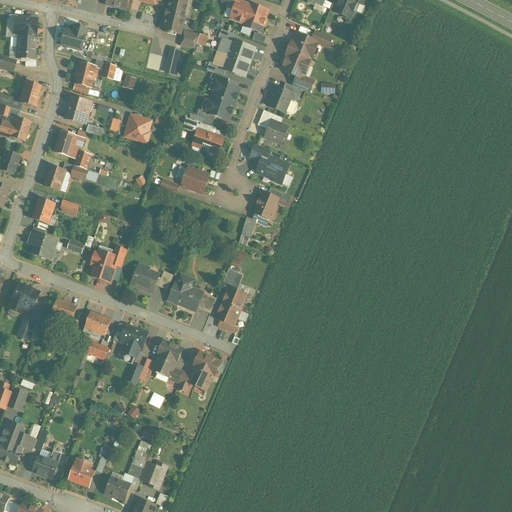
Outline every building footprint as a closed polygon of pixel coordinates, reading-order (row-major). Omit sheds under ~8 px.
[(106,0),(106,6),(127,11),(129,0),(106,0)] [(187,0),(171,0),(168,2),(170,5),(169,10),(168,9),(166,19),(167,20),(164,31),(181,35),(185,15),(188,15),(191,3),(187,2),(187,0)] [(340,0),(335,13),(350,19),(353,11),(355,12),(359,4),(360,0),(340,0)] [(239,2),(237,2),(236,6),(231,20),(244,24),(243,27),(260,33),(268,12),(251,5),(250,6),(239,2)] [(28,20),(26,18),(22,18),(20,20),(15,19),(14,33),(19,34),(19,38),(34,39),(34,35),(35,35),(36,23),(34,21),(28,20)] [(73,32),(66,30),(62,45),(82,51),(88,52),(91,40),(93,32),(75,27),(73,32)] [(238,37),(221,31),(218,39),(231,43),(231,41),(236,43),(238,37)] [(99,33),(93,32),(91,40),(97,41),(99,33)] [(199,37),(184,32),(180,46),(190,48),(190,49),(195,50),(199,37)] [(333,39),(316,32),(312,41),(315,43),(312,51),(315,52),(319,45),(328,49),(333,39)] [(312,41),(297,35),(292,46),(291,45),(289,50),(312,60),(315,52),(312,51),(315,43),(312,41)] [(19,38),(18,38),(16,60),(26,60),(34,61),(35,50),(34,50),(35,39),(19,38)] [(236,43),(231,41),(231,43),(230,44),(226,55),(250,64),(255,49),(236,43)] [(180,46),(177,45),(175,53),(188,56),(190,49),(190,48),(180,46)] [(151,46),(148,58),(135,55),(132,64),(146,68),(153,70),(155,71),(155,70),(165,72),(167,63),(166,62),(167,56),(170,57),(171,51),(151,46)] [(312,60),(289,50),(287,54),(289,55),(282,71),(297,78),(300,79),(305,66),(308,67),(311,60),(312,60)] [(127,51),(125,62),(132,64),(135,55),(135,53),(127,51)] [(250,64),(226,55),(222,68),(221,70),(226,71),(245,78),(250,64)] [(8,59),(1,57),(0,61),(0,68),(3,69),(5,63),(7,63),(8,59)] [(16,61),(8,59),(7,63),(5,63),(3,69),(13,72),(16,61)] [(222,68),(210,63),(207,71),(212,73),(224,77),(226,71),(221,70),(222,68)] [(96,68),(80,64),(75,84),(91,88),(96,68)] [(122,68),(107,65),(107,64),(106,64),(103,78),(118,82),(122,68)] [(314,82),(304,78),(308,67),(305,66),(300,79),(297,78),(293,87),(302,91),(309,94),(314,82)] [(224,77),(212,73),(210,79),(217,82),(217,81),(227,85),(229,79),(224,77)] [(126,76),(124,88),(134,90),(137,79),(126,76)] [(219,82),(217,81),(217,82),(213,93),(215,94),(213,98),(234,105),(236,101),(240,90),(227,85),(219,82)] [(40,87),(25,82),(19,103),(19,104),(22,104),(36,108),(38,100),(37,100),(40,87)] [(293,87),(286,84),(283,91),(293,95),(291,100),(297,102),(302,91),(293,87)] [(283,91),(276,88),(268,107),(285,114),(291,100),(293,95),(283,91)] [(13,99),(0,94),(0,105),(19,112),(22,104),(19,104),(19,103),(12,101),(13,99)] [(88,103),(71,98),(65,119),(82,124),(88,103)] [(234,105),(213,98),(212,102),(210,101),(206,113),(205,113),(216,117),(229,122),(233,110),(234,105)] [(116,104),(99,99),(95,113),(112,118),(116,104)] [(19,112),(0,105),(0,116),(6,118),(15,118),(17,119),(19,112)] [(216,117),(205,113),(206,113),(199,110),(197,116),(204,119),(214,123),(216,117)] [(275,116),(264,112),(258,126),(268,130),(272,121),(273,122),(275,117),(275,116)] [(197,116),(191,114),(186,128),(199,133),(199,132),(197,131),(199,124),(202,125),(204,119),(197,116)] [(151,122),(134,117),(134,118),(133,118),(133,117),(132,117),(130,126),(128,126),(125,138),(147,144),(149,136),(149,133),(146,133),(147,129),(149,129),(151,122)] [(17,119),(15,118),(11,129),(1,126),(0,128),(0,136),(9,139),(9,138),(24,142),(30,123),(17,119)] [(118,134),(122,122),(113,119),(110,131),(118,134)] [(273,122),(272,121),(268,130),(265,138),(281,145),(288,128),(279,125),(273,122)] [(202,125),(199,124),(197,131),(199,132),(214,137),(216,130),(202,125)] [(104,130),(89,125),(86,132),(102,137),(104,130)] [(214,137),(199,132),(199,133),(195,145),(202,147),(201,151),(209,154),(210,150),(218,153),(222,141),(214,137)] [(77,138),(61,133),(55,152),(71,157),(77,159),(79,153),(80,153),(81,151),(73,149),(77,138)] [(270,151),(256,145),(250,159),(263,164),(266,157),(268,158),(270,151)] [(4,152),(0,163),(0,171),(13,176),(19,157),(4,152)] [(80,153),(79,153),(77,159),(75,166),(86,170),(91,157),(80,153)] [(268,158),(266,157),(263,164),(259,174),(272,179),(271,181),(279,184),(283,176),(285,177),(289,167),(268,158)] [(75,167),(65,163),(62,171),(66,172),(64,177),(69,179),(71,178),(72,177),(75,167)] [(62,171),(51,167),(44,186),(59,191),(64,177),(66,172),(62,171)] [(88,172),(75,167),(72,177),(85,181),(88,172)] [(200,174),(187,170),(181,187),(203,195),(210,176),(200,173),(200,174)] [(98,175),(88,172),(85,181),(96,185),(98,175)] [(179,187),(163,181),(161,188),(176,194),(179,187)] [(9,188),(0,185),(0,208),(2,209),(9,188)] [(283,194),(271,188),(268,196),(278,200),(280,201),(283,194)] [(268,196),(263,194),(261,200),(260,200),(257,207),(258,208),(255,214),(272,221),(275,213),(273,212),(278,200),(268,196)] [(293,197),(283,194),(280,201),(280,202),(289,205),(293,197)] [(55,205),(40,200),(33,220),(48,225),(55,205)] [(62,200),(58,211),(75,217),(79,206),(62,200)] [(45,232),(34,228),(32,234),(43,238),(45,232)] [(43,238),(32,234),(28,245),(34,247),(32,255),(53,262),(57,251),(51,249),(54,241),(43,238)] [(89,249),(74,243),(72,249),(87,255),(89,249)] [(128,252),(116,248),(113,259),(116,260),(114,266),(122,269),(128,252)] [(102,255),(96,253),(92,266),(94,267),(91,276),(97,278),(97,279),(104,281),(105,280),(109,282),(110,283),(113,273),(112,273),(114,266),(116,260),(113,259),(102,256),(102,255)] [(149,270),(139,266),(131,285),(152,294),(159,278),(148,273),(149,270)] [(239,274),(229,269),(222,286),(229,289),(229,288),(232,290),(239,274)] [(164,272),(158,287),(167,291),(173,276),(164,272)] [(195,281),(180,275),(177,283),(169,301),(179,305),(179,304),(196,311),(203,294),(192,289),(195,281)] [(40,294),(17,285),(9,306),(22,310),(24,305),(34,308),(40,294)] [(232,290),(229,288),(229,289),(223,304),(240,311),(247,296),(232,290)] [(217,300),(206,295),(200,310),(210,314),(217,300)] [(51,316),(49,315),(44,327),(55,331),(59,320),(71,324),(77,308),(57,300),(51,316)] [(240,311),(223,304),(216,320),(221,322),(234,327),(240,311)] [(238,320),(246,323),(249,316),(241,312),(238,320)] [(111,321),(91,313),(85,329),(92,331),(90,335),(104,341),(111,321)] [(37,325),(24,321),(18,337),(31,342),(37,325)] [(234,327),(221,322),(218,327),(235,334),(237,328),(234,327)] [(148,334),(127,327),(121,343),(127,345),(123,353),(136,358),(139,349),(142,350),(148,334)] [(74,336),(63,332),(59,343),(70,347),(74,336)] [(164,341),(157,356),(159,357),(153,371),(170,378),(173,369),(174,369),(176,364),(177,364),(183,350),(164,341)] [(103,347),(92,343),(88,354),(99,358),(103,347)] [(103,347),(99,358),(105,361),(109,350),(103,347)] [(191,375),(188,380),(192,382),(206,388),(205,391),(206,392),(213,377),(220,363),(201,354),(191,375)] [(154,362),(147,359),(144,368),(142,373),(149,375),(154,362)] [(144,368),(134,364),(128,381),(137,385),(142,373),(144,368)] [(174,369),(173,369),(170,378),(169,380),(178,384),(183,372),(174,369)] [(184,373),(183,372),(178,384),(180,384),(177,389),(187,393),(192,382),(188,380),(191,375),(184,373)] [(1,383),(0,386),(0,408),(6,411),(8,407),(12,394),(7,392),(9,386),(1,383)] [(27,395),(14,390),(12,394),(8,407),(21,412),(27,395)] [(134,407),(128,414),(135,420),(141,412),(134,407)] [(20,434),(6,429),(1,444),(3,445),(0,452),(0,460),(16,466),(23,448),(27,450),(31,439),(20,434)] [(46,441),(38,438),(37,441),(34,449),(41,452),(46,441)] [(31,439),(27,450),(33,452),(34,449),(37,441),(31,439)] [(49,462),(39,457),(33,473),(53,480),(58,465),(62,455),(53,451),(49,462)] [(107,460),(100,457),(97,466),(104,468),(107,460)] [(147,463),(134,458),(132,464),(138,467),(145,469),(147,464),(147,463)] [(89,465),(81,462),(79,467),(75,466),(70,481),(89,488),(94,473),(87,470),(89,465)] [(132,464),(128,476),(134,478),(138,467),(132,464)] [(156,467),(147,464),(145,469),(141,481),(150,484),(149,487),(158,490),(167,467),(158,464),(156,467)] [(145,469),(138,467),(134,478),(141,481),(145,469)] [(131,486),(111,478),(105,495),(117,499),(125,502),(131,486)] [(4,511),(9,499),(0,495),(0,511),(4,511)] [(140,501),(136,510),(135,510),(134,511),(153,511),(156,507),(140,501)]
